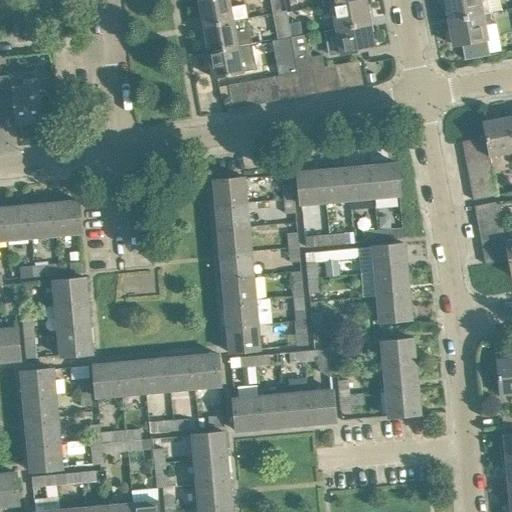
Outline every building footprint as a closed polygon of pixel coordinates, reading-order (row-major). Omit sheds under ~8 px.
[(229,0),(198,0),(203,25),(233,20),(248,17),(245,4),(230,6),(229,0)] [(281,10),(279,0),(269,0),(272,13),(286,10),(286,9),(281,10)] [(370,22),(366,0),(352,0),(333,4),(337,28),(370,22)] [(499,7),(497,0),(445,0),(450,19),(490,12),(489,9),(499,7)] [(289,23),(286,10),(272,13),(277,38),(286,36),(291,35),(292,35),(289,22),(289,23)] [(492,23),(490,12),(450,19),(454,45),(487,39),(484,25),(492,23)] [(238,45),(233,20),(203,25),(208,51),(238,45)] [(289,22),(292,35),(292,36),(303,34),(300,20),(289,22)] [(370,22),(337,28),(342,53),(375,47),(370,22)] [(291,36),(275,40),(277,51),(294,48),(292,39),(292,37),(291,36)] [(303,37),(292,39),(294,48),(296,59),(298,71),(300,71),(311,69),(323,67),(325,67),(322,54),(306,57),(303,37)] [(257,69),(252,43),(208,51),(213,77),(257,69)] [(296,59),(279,62),(282,75),(288,73),(298,72),(298,71),(296,59)] [(363,84),(359,60),(347,62),(351,86),(363,84)] [(351,86),(347,62),(335,65),(339,88),(351,86)] [(327,90),(339,88),(335,65),(325,67),(323,67),(327,90)] [(327,90),(323,67),(311,69),(316,93),(327,90)] [(316,93),(311,69),(300,71),(304,95),(316,93)] [(300,71),(298,71),(298,72),(288,73),(292,97),(304,95),(300,71)] [(374,72),(365,74),(367,82),(375,81),(374,72)] [(292,97),(288,73),(282,75),(276,76),(280,99),(292,97)] [(21,74),(0,75),(0,105),(15,104),(16,123),(42,120),(40,99),(56,97),(54,77),(41,78),(35,85),(22,86),(21,74)] [(276,76),(264,78),(268,101),(280,99),(276,76)] [(268,101),(264,78),(252,80),(257,104),(268,101)] [(257,104),(252,80),(241,82),(245,106),(257,104)] [(241,82),(229,84),(231,96),(233,108),(245,106),(241,82)] [(511,152),(511,135),(508,116),(483,121),(486,137),(488,148),(490,156),(511,152)] [(488,148),(486,137),(462,141),(465,153),(488,148)] [(490,156),(488,148),(465,153),(467,164),(490,160),(490,156)] [(493,172),(490,160),(467,164),(469,176),(493,172)] [(400,194),(397,162),(372,165),(375,197),(400,194)] [(375,197),(372,165),(347,167),(350,199),(375,197)] [(323,169),(326,201),(350,199),(347,167),(323,169)] [(326,201),(323,169),(298,172),(301,204),(326,201)] [(495,183),(493,172),(469,176),(471,188),(495,183)] [(247,201),(245,177),(213,179),(215,204),(247,201)] [(293,183),(292,183),(283,184),(284,198),(294,197),(293,183)] [(497,195),(495,183),(471,188),(473,200),(497,195)] [(295,212),(294,197),(284,198),(285,213),(295,212)] [(82,232),(79,200),(54,202),(57,234),(82,232)] [(250,226),(247,201),(215,204),(218,229),(250,226)] [(500,213),(498,201),(474,205),(477,217),(500,213)] [(57,234),(54,202),(29,205),(32,237),(57,234)] [(32,237),(29,205),(5,207),(8,239),(32,237)] [(502,224),(500,213),(477,217),(479,229),(502,224)] [(299,246),(297,222),(286,223),(288,247),(299,246)] [(502,224),(479,229),(481,240),(505,236),(502,224)] [(252,250),(250,226),(218,229),(220,253),(252,250)] [(394,237),(393,228),(378,229),(379,238),(394,237)] [(379,238),(378,229),(363,231),(364,240),(379,238)] [(344,233),(329,234),(330,244),(345,243),(344,233)] [(330,244),(329,234),(314,235),(315,246),(330,244)] [(505,240),(505,236),(481,240),(483,252),(507,248),(505,240)] [(405,243),(372,246),(359,247),(361,272),(375,271),(407,268),(405,243)] [(300,260),(299,246),(288,247),(289,261),(300,260)] [(359,254),(359,247),(305,252),(308,278),(318,277),(317,261),(354,258),(359,254)] [(509,259),(507,248),(483,252),(485,264),(509,259)] [(254,275),(252,250),(220,253),(222,278),(254,275)] [(81,251),(70,252),(71,260),(82,259),(81,251)] [(84,261),(69,262),(70,273),(85,271),(84,261)] [(49,264),(35,265),(36,276),(50,275),(49,264)] [(36,276),(35,265),(20,266),(21,277),(36,276)] [(363,297),(377,296),(409,293),(407,268),(375,271),(361,272),(363,297)] [(290,271),(291,281),(292,296),(303,295),(301,270),(290,271)] [(256,299),(254,275),(222,278),(225,302),(256,299)] [(86,277),(66,279),(54,280),(56,305),(88,302),(86,277)] [(318,277),(308,278),(309,292),(319,291),(318,277)] [(24,283),(13,284),(14,298),(25,297),(24,283)] [(377,296),(380,321),(412,318),(409,293),(377,296)] [(306,319),(303,295),(292,296),(275,297),(275,301),(280,302),(282,308),(294,307),(295,320),(306,319)] [(225,302),(227,326),(259,323),(257,300),(225,302)] [(90,327),(88,302),(56,305),(58,330),(90,327)] [(321,311),(311,312),(312,327),(322,326),(321,311)] [(22,318),(23,333),(35,332),(33,317),(22,318)] [(227,326),(229,352),(261,349),(259,324),(227,326)] [(17,327),(0,328),(0,360),(20,359),(17,327)] [(93,352),(90,327),(58,330),(61,355),(93,352)] [(307,328),(296,329),(297,345),(309,344),(307,328)] [(37,357),(35,332),(23,333),(26,358),(37,357)] [(382,341),(384,366),(416,363),(414,338),(382,341)] [(339,344),(328,345),(329,361),(340,360),(339,344)] [(320,360),(319,348),(304,350),(305,361),(320,360)] [(305,361),(304,350),(288,351),(290,362),(305,361)] [(220,385),(217,353),(192,355),(196,399),(221,397),(219,385),(220,385)] [(271,363),(270,353),(255,355),(256,365),(271,363)] [(196,399),(192,355),(168,357),(171,389),(195,387),(196,399)] [(256,365),(255,355),(230,357),(231,367),(256,365)] [(511,393),(511,356),(496,358),(500,394),(511,393)] [(171,389),(168,357),(143,360),(146,392),(171,389)] [(146,392),(143,360),(119,362),(122,394),(146,392)] [(122,394),(119,362),(94,364),(97,396),(122,394)] [(418,388),(416,363),(384,366),(386,391),(418,388)] [(89,377),(88,365),(70,367),(71,378),(78,378),(89,377)] [(56,393),(53,368),(21,371),(24,396),(56,393)] [(89,377),(78,378),(80,391),(90,390),(89,377)] [(349,394),(347,378),(338,379),(340,395),(349,394)] [(421,413),(418,388),(386,391),(389,416),(421,413)] [(336,421),(333,389),(308,391),(311,423),(336,421)] [(91,405),(90,390),(80,391),(81,405),(91,405)] [(311,423),(308,391),(283,394),(286,425),(311,423)] [(58,418),(56,393),(24,396),(26,421),(58,418)] [(286,425),(283,394),(259,396),(262,428),(286,425)] [(351,409),(349,394),(340,395),(341,410),(351,409)] [(262,428),(259,396),(233,398),(236,430),(262,428)] [(503,428),(511,427),(511,413),(501,415),(503,428)] [(224,425),(223,415),(198,418),(199,428),(224,425)] [(60,442),(58,418),(26,421),(28,445),(60,442)] [(199,428),(198,418),(173,420),(174,430),(199,428)] [(174,430),(173,420),(150,422),(150,432),(174,430)] [(100,431),(99,423),(89,424),(90,439),(101,438),(100,431)] [(141,428),(125,429),(126,440),(127,440),(142,439),(141,428)] [(125,429),(101,431),(100,431),(101,438),(101,443),(126,440),(125,429)] [(227,456),(225,431),(193,434),(195,459),(227,456)] [(511,432),(503,434),(505,460),(511,458),(511,432)] [(103,462),(101,443),(101,438),(90,439),(92,463),(103,462)] [(153,448),(152,438),(142,439),(127,440),(128,450),(129,458),(128,450),(153,448)] [(127,440),(126,440),(101,443),(102,452),(128,450),(127,440)] [(63,467),(60,442),(28,445),(31,470),(63,467)] [(164,448),(153,449),(155,463),(165,462),(164,448)] [(229,481),(227,456),(195,459),(197,484),(229,481)] [(166,476),(165,462),(155,463),(156,478),(157,487),(163,487),(173,486),(173,485),(176,485),(175,475),(166,476)] [(96,470),(81,472),(82,482),(97,480),(96,470)] [(0,505),(19,504),(16,472),(0,473),(0,505)] [(58,484),(68,483),(82,482),(81,472),(57,474),(58,484)] [(57,474),(46,475),(31,476),(32,486),(58,484),(57,474)] [(232,505),(229,481),(197,484),(200,508),(232,505)] [(175,511),(173,486),(163,487),(165,511),(175,511)] [(159,511),(158,499),(133,502),(133,511),(159,511)] [(133,511),(133,502),(109,504),(109,511),(133,511)]
